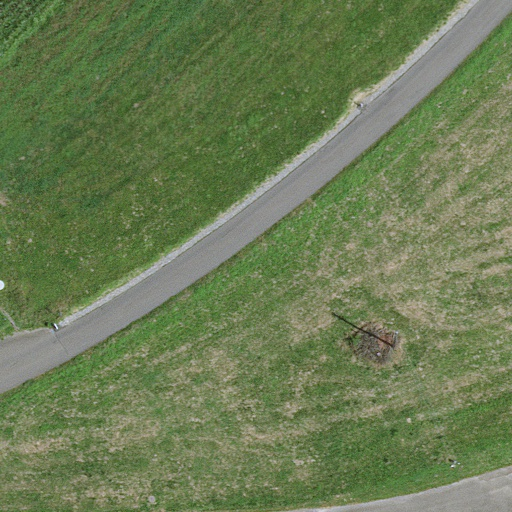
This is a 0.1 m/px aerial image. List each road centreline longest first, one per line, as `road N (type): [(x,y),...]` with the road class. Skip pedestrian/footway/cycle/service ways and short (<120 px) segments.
road 1 (unclassified): [(0,368),(127,309),(340,159),(500,0)]
road 2 (track): [(383,511),(434,506),(511,481)]
